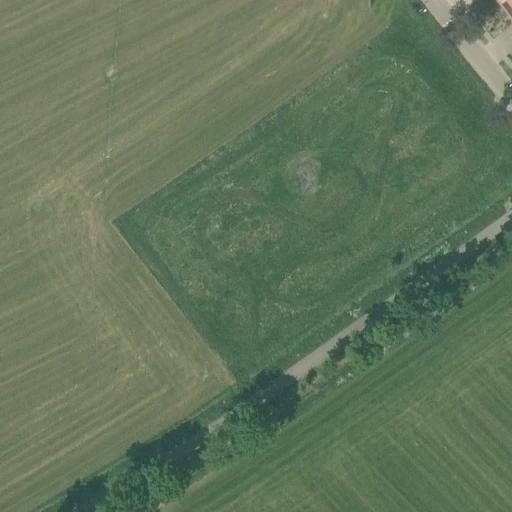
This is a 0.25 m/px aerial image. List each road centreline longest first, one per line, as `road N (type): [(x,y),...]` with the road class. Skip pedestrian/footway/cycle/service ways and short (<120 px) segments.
road 1 (unclassified): [(81,511),(511,216)]
road 2 (tertiary): [(511,99),(431,0)]
